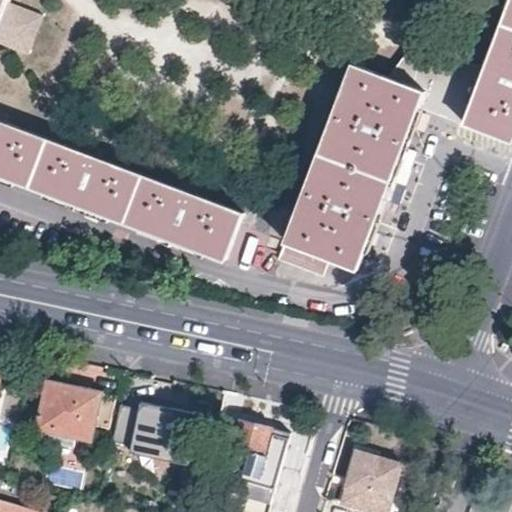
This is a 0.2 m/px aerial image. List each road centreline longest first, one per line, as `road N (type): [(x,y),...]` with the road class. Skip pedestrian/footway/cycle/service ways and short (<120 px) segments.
road 1 (residential): [(0,196),(242,284),(355,306),(392,284),(442,148),(511,172)]
road 2 (primary): [(348,368),(0,292)]
road 3 (residential): [(447,395),(511,222)]
road 4 (residential): [(308,511),(348,368)]
